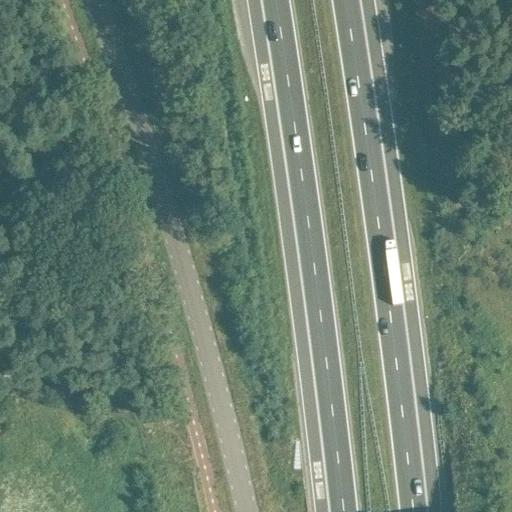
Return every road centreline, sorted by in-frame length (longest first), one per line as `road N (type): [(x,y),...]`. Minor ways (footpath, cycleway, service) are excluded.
road 1 (tertiary): [(246,511),(186,280),(94,0)]
road 2 (trunk): [(274,0),(343,511)]
road 3 (trunk): [(414,511),(345,0)]
